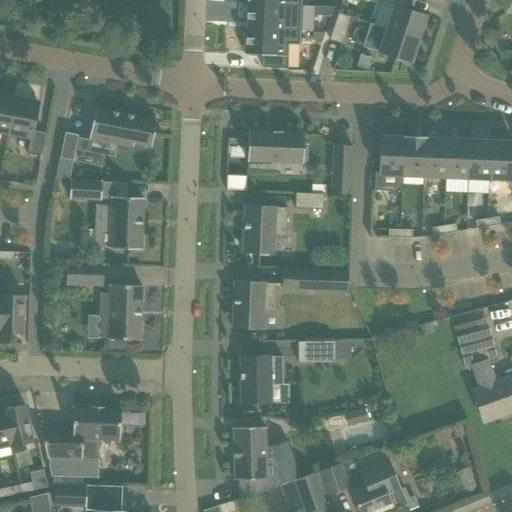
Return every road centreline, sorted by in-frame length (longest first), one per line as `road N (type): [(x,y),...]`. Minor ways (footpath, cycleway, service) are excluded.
road 1 (residential): [(180,374),(190,86)]
road 2 (residential): [(190,86),(428,95),(457,81)]
road 3 (residential): [(0,51),(190,86)]
road 4 (residential): [(0,374),(34,366),(180,374)]
road 5 (residential): [(184,511),(180,374)]
